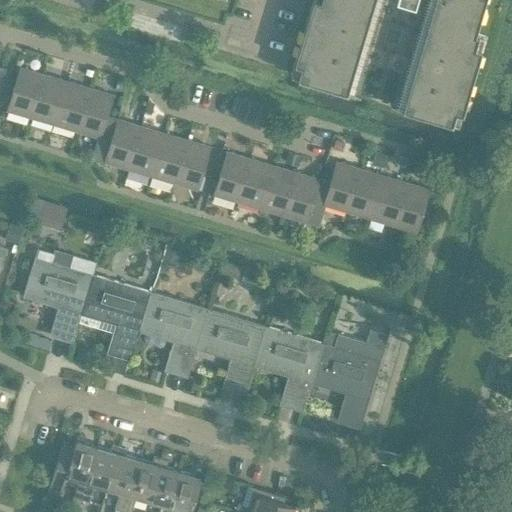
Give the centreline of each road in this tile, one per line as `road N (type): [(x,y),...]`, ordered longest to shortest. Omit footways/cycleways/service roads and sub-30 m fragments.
road 1 (residential): [(337,511),(335,487),(322,474),(66,398),(47,407),(36,445)]
road 2 (residential): [(0,35),(136,72),(172,110),(271,139),(288,140),(301,129)]
